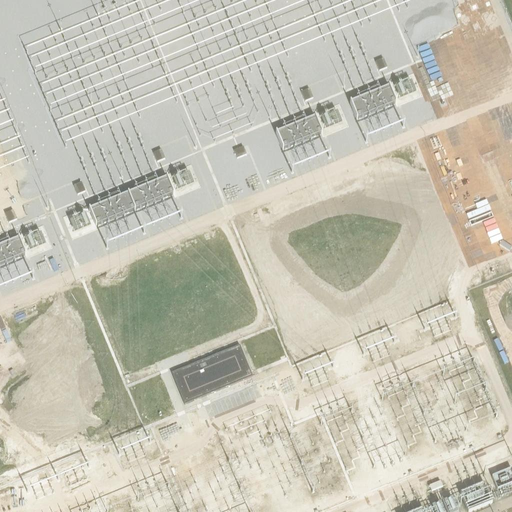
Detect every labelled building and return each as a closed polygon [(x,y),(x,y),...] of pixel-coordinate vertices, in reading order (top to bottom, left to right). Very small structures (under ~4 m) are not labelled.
[(386,68),(383,60),(375,63),(379,72),(386,68)] [(313,99),(309,90),(301,93),(305,102),(313,99)] [(144,123),(150,119),(146,113),(140,116),(144,123)] [(511,181),(511,146),(503,121),(481,128),(502,185),(511,181)] [(246,156),(243,148),(234,152),(237,159),(246,156)] [(165,160),(161,151),(153,154),(157,163),(165,160)] [(85,192),(81,183),(73,186),(77,195),(85,192)] [(16,220),(13,211),(5,214),(9,223),(16,220)] [(239,347),(172,374),(184,404),(252,377),(239,347)] [(498,491),(511,486),(511,469),(491,475),(494,484),(464,493),(469,511),(470,511),(501,503),(498,491)] [(435,486),(437,491),(448,486),(446,482),(435,486)] [(458,511),(456,499),(433,503),(434,510),(423,511),(458,511)]
